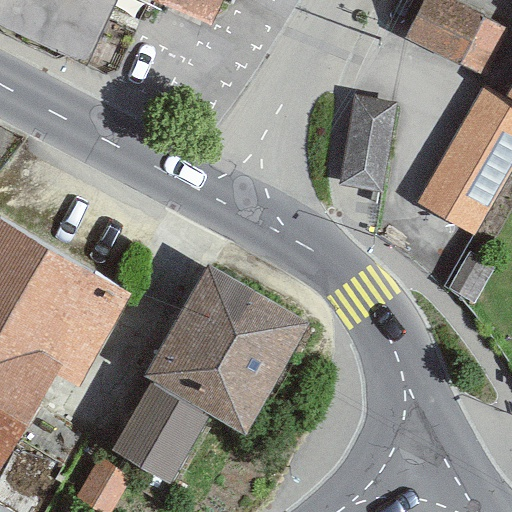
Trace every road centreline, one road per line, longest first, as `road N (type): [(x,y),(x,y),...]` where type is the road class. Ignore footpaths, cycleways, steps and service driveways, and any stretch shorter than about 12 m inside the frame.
road 1 (secondary): [(437,455),(364,292),(326,258),(225,202)]
road 2 (secondary): [(225,202),(0,83)]
road 3 (residential): [(345,0),(225,202)]
